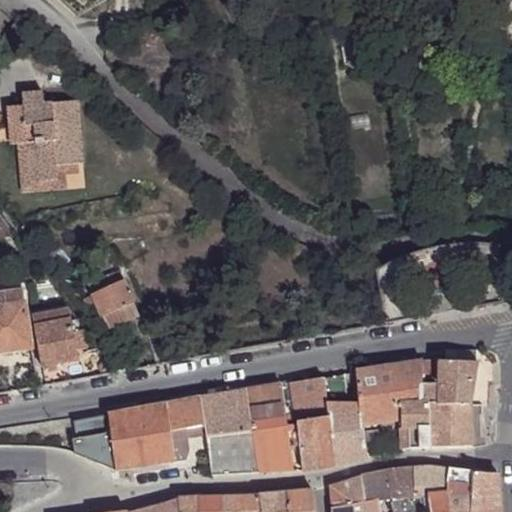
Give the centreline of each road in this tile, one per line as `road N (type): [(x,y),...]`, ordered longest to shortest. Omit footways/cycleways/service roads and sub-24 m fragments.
road 1 (residential): [(511,332),(0,415)]
road 2 (residential): [(24,0),(253,203),(301,232)]
road 3 (residential): [(321,481),(80,501)]
road 4 (residential): [(511,464),(406,458),(321,481)]
